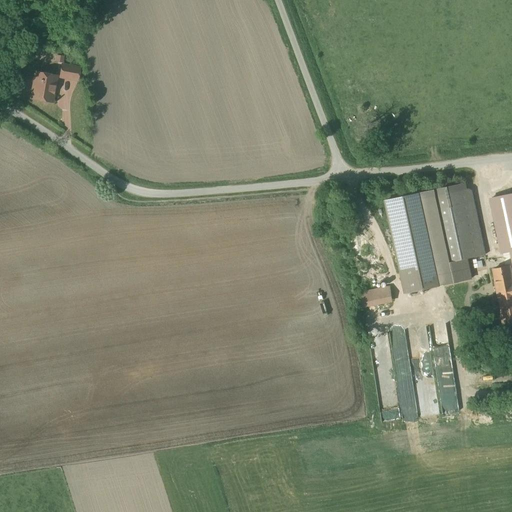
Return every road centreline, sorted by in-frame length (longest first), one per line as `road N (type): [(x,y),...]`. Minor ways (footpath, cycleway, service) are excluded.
road 1 (unclassified): [(342,179),(143,195),(0,108)]
road 2 (unclassified): [(342,179),(279,0)]
road 3 (unclassified): [(511,159),(342,179)]
